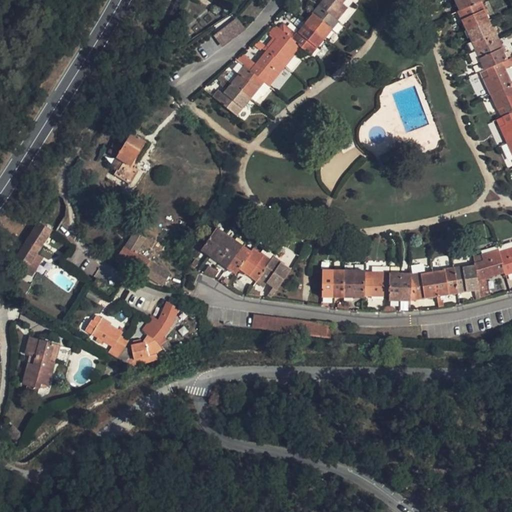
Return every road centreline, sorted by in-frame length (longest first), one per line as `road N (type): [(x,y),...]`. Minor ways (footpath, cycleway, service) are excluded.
road 1 (residential): [(511,360),(469,372),(239,375),(199,383),(200,418),(213,429),(346,469),(414,511)]
road 2 (residential): [(3,311),(3,265),(119,92),(166,0)]
road 3 (tertiary): [(0,192),(119,0)]
